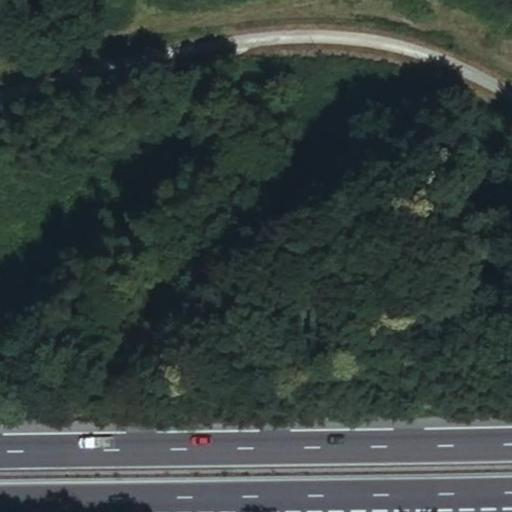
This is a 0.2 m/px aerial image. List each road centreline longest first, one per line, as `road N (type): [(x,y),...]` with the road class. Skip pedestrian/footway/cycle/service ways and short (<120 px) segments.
road 1 (unclassified): [(0,104),(148,62),(310,35),(398,46),(511,94)]
road 2 (trunk): [(511,440),(0,449)]
road 3 (trunk): [(220,511),(511,504)]
